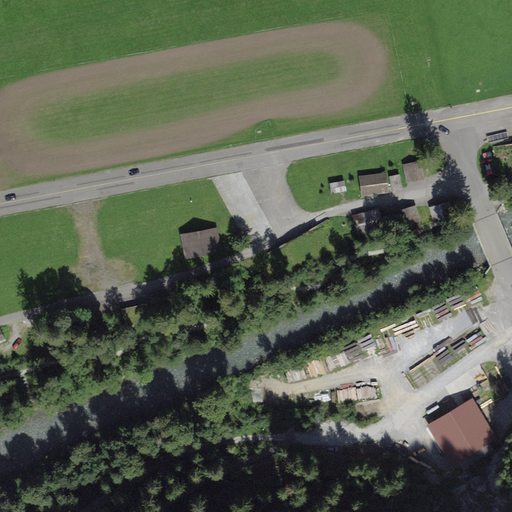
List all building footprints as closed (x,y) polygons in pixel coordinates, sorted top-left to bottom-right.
[(404,165),(407,181),(423,178),(420,162),(404,165)] [(360,177),(362,194),(388,191),(386,174),(360,177)] [(390,177),(393,190),(402,188),(399,175),(390,177)] [(343,181),(330,184),(332,192),(345,190),(343,181)] [(448,202),(431,207),(435,220),(451,215),(448,202)] [(354,217),(358,233),(383,226),(379,210),(354,217)] [(416,212),(402,216),(406,230),(420,226),(416,212)] [(217,230),(182,237),(185,255),(220,249),(217,230)] [(122,310),(126,326),(150,321),(147,305),(122,310)] [(303,406),(326,403),(324,392),(301,396),(303,406)] [(470,403),(433,424),(454,460),(490,438),(470,403)]
